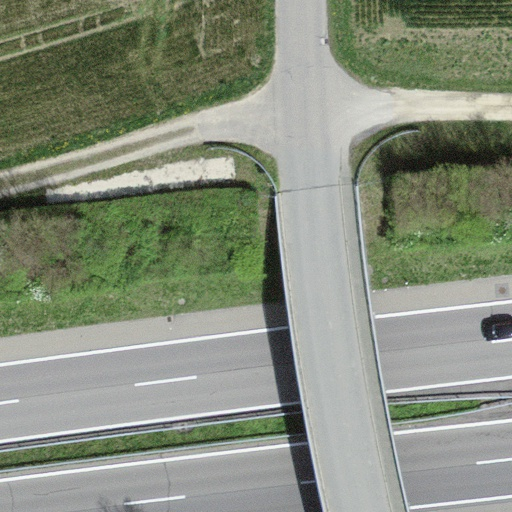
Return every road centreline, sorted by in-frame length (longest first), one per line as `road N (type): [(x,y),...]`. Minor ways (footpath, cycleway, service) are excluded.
road 1 (track): [(0,193),(136,159),(210,125),(308,110),(511,112)]
road 2 (unclassified): [(369,511),(316,188),(305,0)]
road 3 (motorway): [(511,342),(0,403)]
road 4 (motorway): [(74,511),(511,462)]
